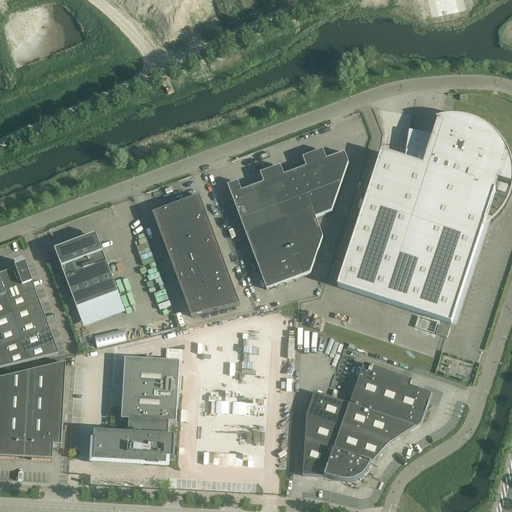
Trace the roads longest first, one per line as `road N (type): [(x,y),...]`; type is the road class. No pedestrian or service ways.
road 1 (unclassified): [(511,92),(477,83),(388,91),(0,235)]
road 2 (unclassified): [(388,511),(400,480),(468,429),(511,302)]
